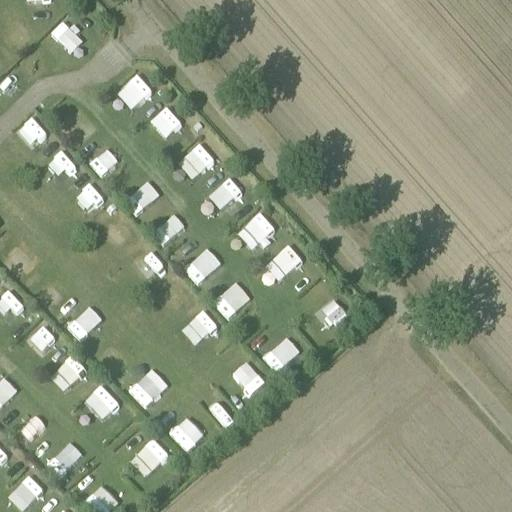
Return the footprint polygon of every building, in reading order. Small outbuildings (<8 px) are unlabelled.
[(61,25),(50,37),(73,56),(84,43),(61,25)] [(134,114),(153,94),(136,79),(118,99),(134,114)] [(74,149),(97,127),(80,109),(57,131),(74,149)] [(150,124),(167,141),(182,126),(166,109),(150,124)] [(178,167),(191,181),(212,161),(198,147),(178,167)] [(102,180),(123,161),(112,149),(91,167),(102,180)] [(48,168),(60,181),(74,169),(61,155),(48,168)] [(220,218),(228,210),(230,212),(245,197),(226,179),(203,201),(220,218)] [(136,218),(157,199),(145,185),(123,204),(136,218)] [(89,215),(104,202),(89,187),(75,201),(89,215)] [(238,236),(254,253),(276,233),(260,216),(238,236)] [(174,217),(153,236),(164,248),(185,229),(174,217)] [(115,244),(131,237),(124,221),(108,228),(115,244)] [(25,244),(4,263),(17,277),(38,257),(25,244)] [(266,270),(281,285),(303,263),(289,248),(266,270)] [(140,285),(160,265),(146,251),(126,270),(140,285)] [(207,252),(184,271),(198,287),(221,268),(207,252)] [(36,297),(49,310),(70,291),(57,277),(36,297)] [(164,315),(189,298),(179,285),(155,301),(164,315)] [(230,322),(251,302),(235,286),(214,306),(230,322)] [(0,303),(0,328),(1,330),(24,308),(10,294),(0,303)] [(320,314),(332,329),(346,317),(334,303),(320,314)] [(78,341),(100,326),(90,311),(68,327),(78,341)] [(203,314),(192,327),(207,342),(219,329),(203,314)] [(42,333),(33,343),(45,354),(54,344),(42,333)] [(277,375),(300,354),(286,340),(263,360),(277,375)] [(248,363),(231,377),(248,398),(265,384),(248,363)] [(75,385),(83,369),(72,364),(64,379),(75,385)] [(130,392),(146,409),(168,390),(152,372),(130,392)] [(0,410),(18,395),(4,380),(0,383),(0,410)] [(85,404),(103,423),(120,408),(102,388),(85,404)] [(208,411),(220,425),(234,413),(221,399),(208,411)] [(14,433),(28,448),(42,434),(29,420),(14,433)] [(171,437),(188,454),(205,438),(188,420),(171,437)] [(145,481),(168,458),(153,443),(130,465),(145,481)] [(7,502),(18,511),(26,511),(43,493),(27,479),(7,502)] [(92,511),(108,511),(116,508),(106,489),(86,500),(92,511)]
